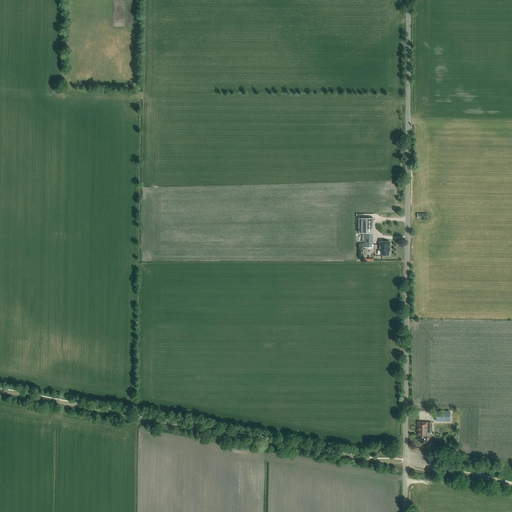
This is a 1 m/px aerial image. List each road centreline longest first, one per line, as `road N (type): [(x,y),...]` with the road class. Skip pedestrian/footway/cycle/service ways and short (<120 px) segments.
road 1 (tertiary): [(405,511),(409,0)]
road 2 (track): [(0,391),(405,461)]
